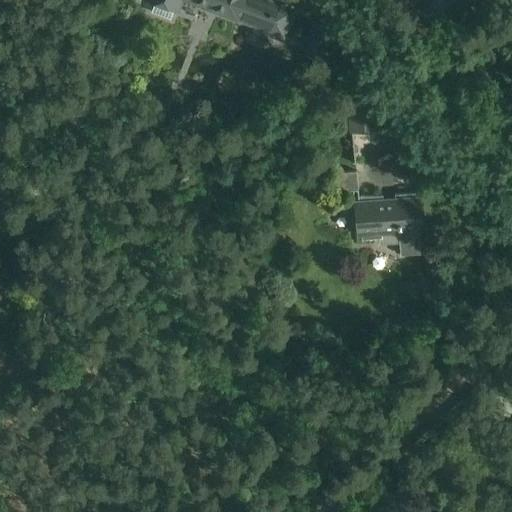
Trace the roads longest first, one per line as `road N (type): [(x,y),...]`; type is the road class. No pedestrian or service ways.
road 1 (track): [(327,511),(511,337)]
road 2 (track): [(511,136),(401,0)]
road 3 (track): [(361,0),(471,133)]
